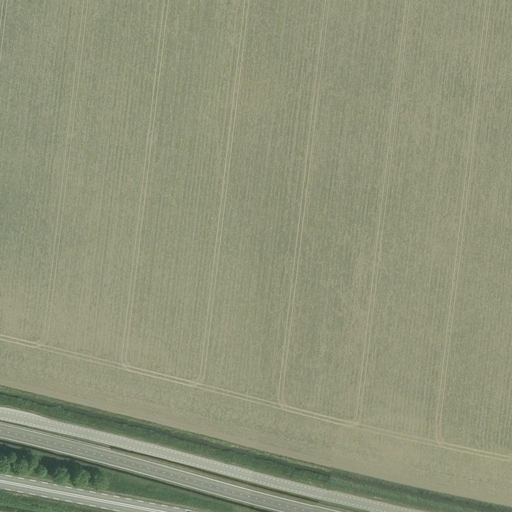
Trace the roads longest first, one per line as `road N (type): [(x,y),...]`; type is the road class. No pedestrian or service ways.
road 1 (unclassified): [(397,511),(0,414)]
road 2 (primary): [(154,511),(0,482)]
